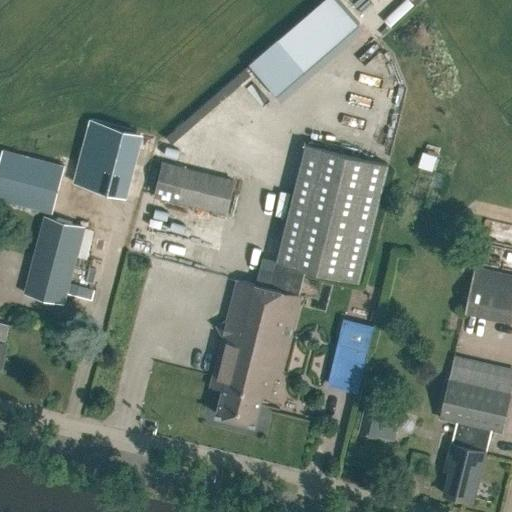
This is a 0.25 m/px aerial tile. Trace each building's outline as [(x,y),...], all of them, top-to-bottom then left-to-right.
[(347,0),(327,0),(286,36),(313,68),(366,22),(347,0)] [(126,194),(142,131),(91,118),(75,181),(126,194)] [(223,390),(217,414),(255,424),(262,395),(270,397),(275,376),(280,377),(301,295),(299,294),(306,268),(359,281),(388,164),(305,143),(277,260),(276,260),(269,287),(237,279),(227,318),(226,318),(227,320),(217,325),(227,342),(219,346),(220,348),(210,387),(223,390)] [(65,166),(3,149),(0,158),(0,199),(52,214),(65,166)] [(153,195),(227,213),(235,178),(162,160),(153,195)] [(84,225),(44,215),(23,292),(64,303),(84,225)] [(511,274),(475,266),(465,311),(511,321),(511,274)] [(338,344),(368,351),(374,325),(344,318),(338,344)] [(7,343),(5,343),(9,325),(0,322),(0,368),(0,369),(7,343)] [(511,392),(511,388),(511,371),(454,358),(449,378),(440,418),(456,422),(444,469),(449,470),(443,493),(473,501),(485,454),(486,454),(492,430),(502,432),(511,392)] [(373,434),(379,404),(366,402),(360,431),(373,434)] [(379,406),(376,436),(398,438),(402,409),(379,406)]
